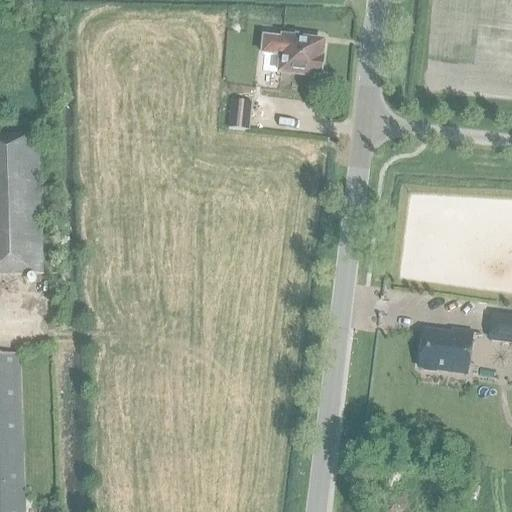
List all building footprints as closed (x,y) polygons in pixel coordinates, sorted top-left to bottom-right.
[(322,45),(281,40),(281,42),(264,40),(262,57),(281,59),(279,75),(319,79),(319,77),(323,75),(323,67),(321,64),(321,62),(320,61),(322,45)] [(227,130),(249,132),(252,104),(229,102),(227,130)] [(0,277),(44,277),(40,137),(0,137),(0,277)] [(511,318),(492,315),(488,341),(511,344),(511,318)] [(419,369),(466,376),(472,336),(453,333),(452,337),(423,334),(419,369)] [(22,511),(18,356),(0,356),(0,511),(22,511)]
